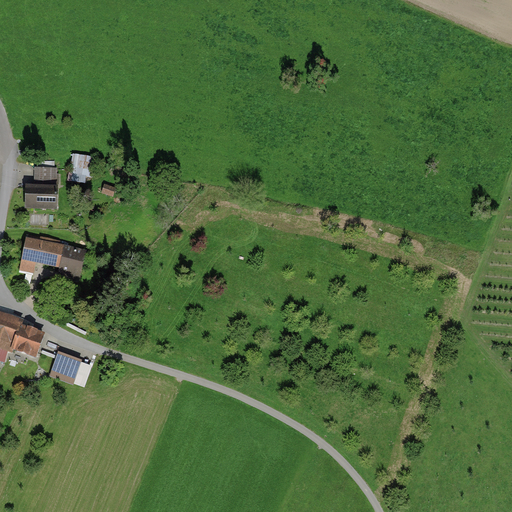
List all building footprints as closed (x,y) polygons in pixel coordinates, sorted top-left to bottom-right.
[(70,182),(89,184),(92,156),(74,154),(70,182)] [(53,182),(55,166),(33,164),(32,185),(26,184),(24,209),(59,212),(61,182),(53,182)] [(117,189),(104,184),(101,193),(114,198),(117,189)] [(82,279),(88,254),(28,241),(23,266),(82,279)] [(38,357),(44,340),(25,333),(28,325),(0,315),(0,363),(5,365),(11,348),(38,357)] [(83,362),(60,352),(51,375),(74,384),(83,362)]
